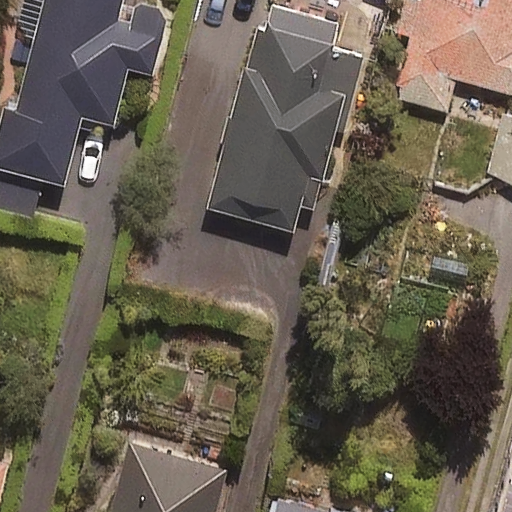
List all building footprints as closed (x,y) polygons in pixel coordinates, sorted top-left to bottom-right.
[(19,0),(7,54),(30,59),(19,103),(6,100),(0,125),(0,205),(34,214),(43,175),(66,180),(82,113),(115,120),(128,66),(154,72),(169,10),(127,0),(19,0)] [(511,0),(407,0),(399,31),(413,35),(397,95),(447,109),(456,75),(511,89),(511,0)] [(313,206),(338,129),(347,132),(370,61),(331,49),(339,26),(269,4),(206,200),(295,229),(304,203),(313,206)] [(511,116),(503,114),(489,174),(511,179),(511,116)] [(511,511),(511,436),(508,449),(511,449),(511,491),(509,491),(503,511),(511,511)] [(216,511),(228,469),(126,442),(107,511),(216,511)] [(0,494),(9,459),(0,456),(0,494)] [(337,511),(275,501),(273,511),(337,511)]
